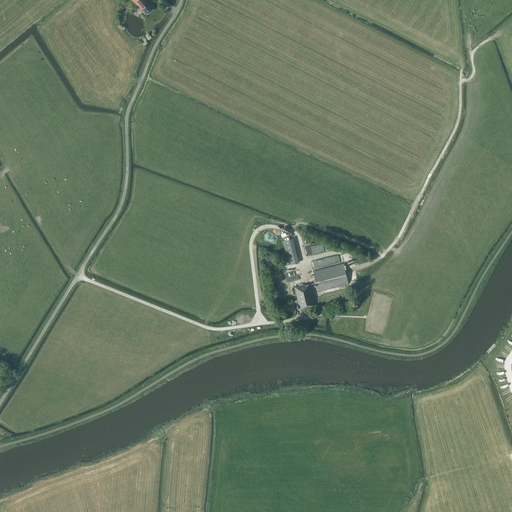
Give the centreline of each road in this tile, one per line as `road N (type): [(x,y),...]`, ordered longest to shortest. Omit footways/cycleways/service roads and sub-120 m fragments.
road 1 (unclassified): [(77,275),(119,208),(125,114),(181,0)]
road 2 (unclassified): [(77,275),(208,328),(260,323)]
road 3 (unclassified): [(0,401),(77,275)]
road 4 (unclassified): [(260,323),(251,242),(261,227),(289,230)]
